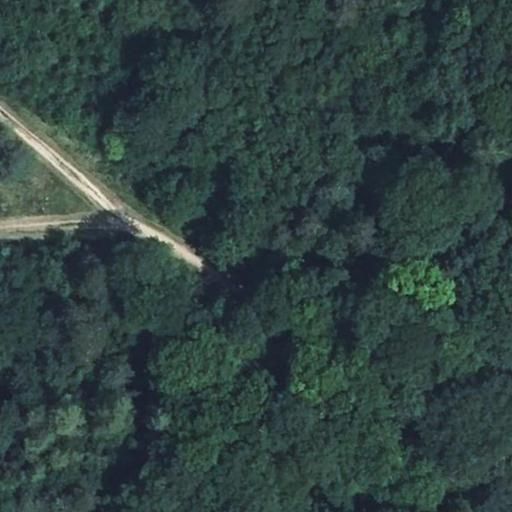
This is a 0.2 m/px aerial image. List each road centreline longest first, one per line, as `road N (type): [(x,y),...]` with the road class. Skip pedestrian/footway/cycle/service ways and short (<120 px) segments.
road 1 (track): [(511,189),(78,511)]
road 2 (track): [(0,124),(118,223),(322,326)]
